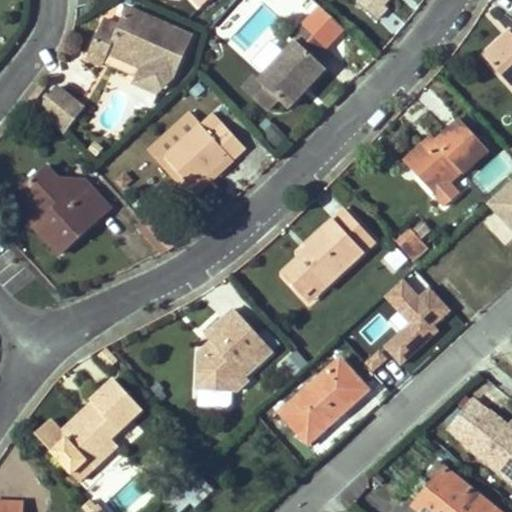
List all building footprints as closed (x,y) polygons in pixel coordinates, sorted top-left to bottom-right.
[(388,10),(384,7),(390,0),(355,0),(378,20),(388,10)] [(88,58),(103,65),(104,63),(137,78),(135,84),(158,94),(175,77),(192,36),(128,8),(120,27),(105,20),(88,58)] [(278,99),(288,108),(325,69),(316,60),(327,48),(304,25),(292,38),(296,42),(260,80),(255,76),(243,89),(267,111),(278,99)] [(511,43),(511,44),(506,40),(487,58),(511,84),(511,43)] [(57,90),(42,111),(63,135),(81,107),(57,90)] [(81,107),(63,135),(67,138),(85,110),(81,107)] [(214,111),(201,123),(164,157),(195,189),(230,156),(234,160),(248,148),(223,122),(214,111)] [(430,148),(423,141),(403,160),(429,188),(441,176),(448,183),(460,172),(463,173),(488,150),(459,120),(437,141),(430,148)] [(430,148),(437,141),(431,134),(423,141),(430,148)] [(511,166),(499,152),(472,176),(486,192),(511,167),(511,166)] [(86,182),(72,194),(62,182),(48,166),(20,192),(45,220),(39,226),(36,228),(61,255),(111,209),(86,182)] [(441,176),(429,188),(437,197),(450,185),(448,183),(441,176)] [(62,182),(72,194),(86,182),(62,182)] [(45,220),(20,192),(13,198),(39,226),(45,220)] [(310,252),(302,260),(284,277),(302,297),(315,285),(321,292),(377,242),(348,210),(306,248),(310,252)] [(142,222),(169,252),(175,248),(147,218),(142,222)] [(162,255),(169,252),(142,222),(137,227),(162,255)] [(396,242),(419,267),(434,253),(411,228),(396,242)] [(306,248),(298,256),(302,260),(310,252),(306,248)] [(302,297),(308,303),(321,292),(315,285),(302,297)] [(371,333),(386,351),(425,316),(400,289),(366,319),(375,329),(371,333)] [(216,350),(209,356),(198,355),(194,391),(235,394),(248,382),(244,378),(271,353),(233,312),(205,338),(210,344),(216,350)] [(216,350),(210,344),(198,355),(209,356),(216,350)] [(110,369),(118,361),(106,348),(98,356),(110,369)] [(282,413),(309,443),(368,389),(341,359),(282,413)] [(98,453),(105,460),(118,447),(111,441),(143,411),(115,382),(84,411),(86,413),(62,436),(49,422),(34,437),(72,478),(98,453)] [(511,432),(506,427),(487,412),(485,413),(470,401),(445,431),(461,443),(459,445),(511,487),(511,432)] [(72,478),(78,485),(105,460),(98,453),(72,478)] [(414,507),(420,511),(498,511),(437,462),(427,475),(435,481),(414,507)] [(179,511),(192,500),(197,504),(212,489),(197,472),(166,501),(176,511),(179,511)] [(89,501),(83,507),(87,511),(103,511),(98,505),(95,508),(89,501)]
